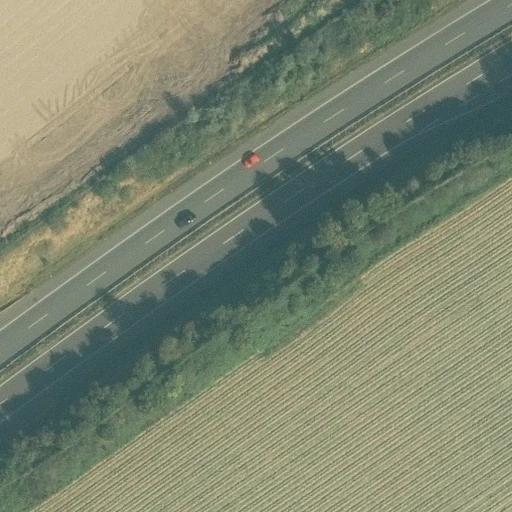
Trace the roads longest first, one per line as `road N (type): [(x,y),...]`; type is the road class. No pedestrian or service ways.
road 1 (motorway): [(0,402),(341,159),(511,52)]
road 2 (motorway): [(511,0),(207,194),(0,346)]
